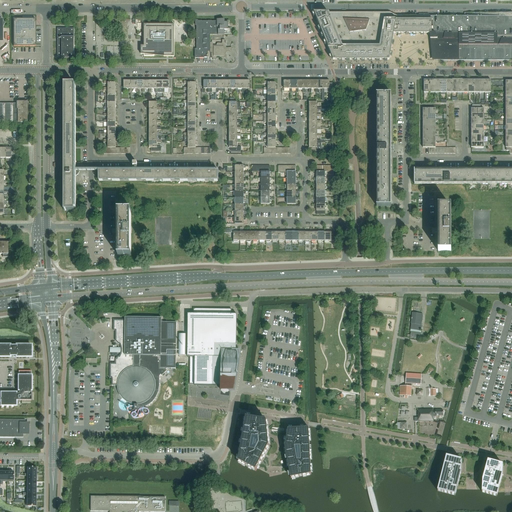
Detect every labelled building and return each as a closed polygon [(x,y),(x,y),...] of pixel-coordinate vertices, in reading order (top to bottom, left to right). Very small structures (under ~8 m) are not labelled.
[(315,13),(314,13),(314,14),(315,17),(320,28),(321,31),(322,35),(324,38),(325,42),(327,45),(331,56),(332,59),(333,60),(339,60),(342,60),(346,60),(350,60),(354,60),(357,61),(361,61),(365,61),(369,61),(372,61),(376,61),(380,61),(384,61),(387,61),(389,61),(389,59),(390,56),(390,53),(392,45),(392,42),(394,34),(398,34),(401,34),(405,34),(409,34),(413,34),(416,34),(420,34),(424,34),(430,34),(431,34),(432,37),(434,60),(441,60),(441,61),(442,61),(511,60),(511,13),(465,13),(464,13),(464,15),(464,16),(443,16),(429,16),(429,14),(419,14),(419,16),(397,16),(390,13),(334,13),(329,13),(315,13)] [(35,19),(13,19),(13,47),(35,46),(35,19)] [(210,57),(210,53),(210,43),(210,35),(225,35),(227,35),(227,34),(231,34),(231,29),(227,29),(227,25),(229,25),(229,21),(224,21),(224,20),(217,20),(217,22),(198,22),(198,20),(195,20),(195,26),(197,26),(197,49),(195,49),(195,58),(204,58),(208,58),(208,57),(210,57)] [(141,46),(141,55),(144,55),(144,56),(154,56),(154,55),(164,55),(164,57),(174,57),(174,39),(174,25),(162,25),(162,24),(159,24),(159,25),(144,25),(144,46),(141,46)] [(74,28),(57,28),(57,56),(61,56),(61,58),(74,58),(74,56),(74,39),(74,36),(73,36),(74,36),(74,28)] [(213,60),(215,60),(216,60),(216,59),(217,59),(217,56),(220,56),(220,57),(225,57),(225,51),(227,51),(227,48),(225,48),(225,47),(226,47),(226,42),(226,41),(225,40),(222,40),(222,43),(218,43),(218,44),(217,44),(217,45),(217,46),(213,46),(213,43),(210,43),(210,53),(210,57),(210,58),(213,58),(213,60)] [(107,84),(107,88),(107,89),(115,89),(115,83),(108,83),(108,81),(103,81),(103,84),(107,84)] [(130,89),(130,81),(124,81),(124,89),(129,89),(129,93),(132,93),(132,89),(130,89)] [(132,89),(136,89),(136,93),(138,93),(138,89),(139,89),(137,89),(137,81),(130,81),(130,89),(132,89)] [(143,81),(137,81),(137,89),(139,89),(142,89),(142,93),(145,93),(145,89),(143,89),(143,81)] [(150,81),(143,81),(143,89),(145,89),(149,89),(149,93),(151,93),(151,89),(150,89),(150,81)] [(156,81),(150,81),(150,89),(151,89),(155,89),(155,93),(158,93),(158,89),(156,89),(156,81)] [(163,81),(156,81),(156,89),(158,89),(158,93),(164,93),(164,89),(163,89),(163,81)] [(169,81),(163,81),(163,89),(164,89),(168,89),(168,93),(171,93),(171,89),(169,89),(169,88),(169,81)] [(187,84),(187,88),(188,88),(188,89),(196,89),(196,83),(188,83),(188,81),(184,81),(184,84),(187,84)] [(204,89),(207,89),(207,93),(212,93),(212,89),(210,89),(210,81),(204,81),(204,89)] [(217,89),(217,81),(210,81),(210,89),(212,89),(216,89),(216,93),(218,93),(218,89),(217,89)] [(223,89),(223,81),(217,81),(217,89),(218,89),(222,89),(222,93),(225,93),(225,89),(223,89)] [(230,89),(230,81),(223,81),(223,89),(225,89),(229,89),(229,93),(231,93),(231,89),(230,89)] [(236,89),(236,81),(230,81),(230,89),(231,89),(235,89),(235,93),(238,93),(238,89),(236,89)] [(243,81),(236,81),(236,89),(238,89),(242,89),(242,93),(244,93),(244,89),(243,89),(243,81)] [(251,88),(249,88),(249,81),(243,81),(243,89),(244,89),(248,89),(248,93),(251,93),(251,88)] [(290,89),(290,81),(284,81),(284,89),(289,89),(289,93),(292,93),(292,89),(290,89)] [(297,89),(297,81),(290,81),(290,89),(292,89),(296,89),(296,93),(298,93),(298,89),(297,89)] [(303,89),(303,81),(297,81),(297,89),(298,89),(302,89),(302,93),(305,93),(305,89),(303,89)] [(310,89),(310,81),(303,81),(303,89),(305,89),(309,89),(309,93),(311,93),(311,89),(310,89)] [(310,81),(310,89),(311,89),(315,89),(315,93),(318,93),(318,89),(316,89),(316,81),(310,81)] [(316,81),(316,89),(318,89),(322,89),(322,93),(324,93),(324,89),(323,89),(323,81),(316,81)] [(333,83),(331,83),(329,83),(329,81),(323,81),(323,89),(324,89),(328,89),(328,93),(331,93),(331,89),(333,89),(333,83)] [(64,84),(64,211),(74,211),(74,210),(76,210),(76,176),(76,175),(77,175),(78,174),(76,172),(76,171),(76,170),(76,85),(74,85),(74,84),(64,84)] [(188,88),(187,88),(184,88),(184,91),(187,91),(187,94),(188,94),(188,96),(196,96),(196,89),(188,89),(188,88)] [(267,89),(267,88),(263,88),(263,90),(267,90),(267,94),(267,96),(275,96),(275,89),(267,89)] [(105,97),(105,101),(107,101),(107,102),(115,102),(115,96),(107,96),(107,94),(104,94),(104,96),(104,97),(105,97)] [(188,94),(187,94),(184,94),(184,97),(187,97),(187,101),(188,101),(188,102),(196,102),(196,96),(188,96),(188,94)] [(268,97),(267,101),(267,102),(275,102),(275,96),(267,96),(267,94),(264,94),(264,97),(268,97)] [(391,206),(389,206),(389,175),(391,175),(391,153),(390,149),(390,144),(390,95),(391,95),(391,94),(376,94),(376,95),(377,95),(377,175),(377,206),(376,206),(376,207),(391,206)] [(104,103),(105,103),(105,107),(108,107),(108,109),(115,109),(115,102),(107,102),(107,101),(105,101),(104,101),(104,103)] [(188,101),(187,101),(184,101),(184,103),(188,103),(187,107),(188,107),(188,109),(196,109),(196,102),(188,102),(188,101)] [(267,107),(267,109),(275,109),(275,102),(267,102),(267,101),(264,101),(264,103),(268,103),(267,107)] [(27,102),(22,102),(16,102),(16,104),(0,103),(0,121),(17,122),(27,122),(27,102)] [(159,106),(157,106),(157,102),(149,102),(149,109),(157,109),(157,110),(161,110),(161,108),(159,108),(159,106)] [(240,108),(240,102),(229,102),(229,109),(237,109),(237,110),(241,110),(241,108),(240,108)] [(317,102),(309,102),(309,109),(317,109),(317,110),(321,110),(321,108),(317,108),(317,102)] [(108,107),(105,107),(104,107),(104,110),(107,110),(107,114),(107,115),(116,115),(115,109),(108,109),(108,107)] [(188,107),(187,107),(184,107),(184,110),(188,110),(187,114),(188,114),(188,115),(196,115),(196,109),(188,109),(188,107)] [(267,114),(267,115),(275,115),(275,109),(267,109),(267,107),(264,107),(264,110),(267,110),(267,114)] [(157,109),(149,109),(149,115),(157,115),(157,117),(161,117),(161,114),(157,114),(157,110),(157,109)] [(229,109),(229,115),(237,115),(237,117),(241,117),(241,114),(237,114),(237,110),(237,109),(229,109)] [(317,109),(309,109),(309,115),(317,115),(317,117),(321,117),(321,114),(317,114),(317,110),(317,109)] [(188,114),(187,114),(184,114),(184,116),(188,116),(188,120),(188,122),(196,122),(196,115),(188,115),(188,114)] [(267,120),(267,122),(275,122),(275,115),(267,115),(267,114),(264,114),(264,116),(267,116),(267,120)] [(157,115),(149,115),(149,122),(157,122),(157,123),(161,123),(161,121),(157,121),(157,117),(157,115)] [(229,115),(229,122),(237,122),(237,123),(241,123),(241,121),(237,121),(237,117),(237,115),(229,115)] [(317,115),(309,115),(309,122),(317,122),(317,124),(321,124),(321,121),(317,121),(317,117),(317,115)] [(107,122),(107,120),(104,120),(104,123),(107,123),(107,127),(108,127),(108,128),(116,128),(116,122),(107,122)] [(188,120),(184,120),(184,123),(188,123),(188,127),(188,128),(196,128),(196,122),(188,122),(188,120)] [(267,123),(267,127),(267,128),(275,128),(275,122),(267,122),(267,120),(264,120),(264,123),(267,123)] [(157,122),(149,122),(149,128),(157,128),(157,130),(161,130),(161,127),(157,127),(157,123),(157,122)] [(229,122),(229,128),(237,128),(237,130),(241,130),(241,127),(237,127),(237,123),(237,122),(229,122)] [(317,122),(309,122),(309,128),(317,128),(317,130),(321,130),(321,129),(321,127),(317,127),(317,124),(317,122)] [(108,127),(107,127),(104,127),(104,129),(107,129),(107,133),(108,133),(108,135),(116,135),(116,128),(108,128),(108,127)] [(188,127),(184,127),(184,129),(188,129),(188,133),(188,135),(196,135),(196,128),(188,128),(188,127)] [(267,129),(267,133),(267,135),(275,135),(275,128),(267,128),(267,127),(264,127),(264,129),(267,129)] [(157,128),(149,128),(149,135),(157,135),(157,136),(161,136),(161,134),(157,134),(157,130),(157,128)] [(229,128),(229,135),(237,135),(237,136),(241,136),(241,134),(237,134),(237,130),(237,128),(229,128)] [(317,128),(309,128),(309,135),(317,135),(317,136),(321,136),(321,134),(317,134),(317,130),(317,128)] [(108,133),(107,133),(104,133),(104,136),(107,136),(107,140),(108,140),(108,141),(116,141),(116,135),(108,135),(108,133)] [(188,133),(184,133),(184,136),(188,136),(188,140),(188,141),(196,141),(196,135),(188,135),(188,133)] [(267,140),(267,141),(275,141),(275,135),(267,135),(267,133),(264,133),(264,136),(267,136),(267,140)] [(161,140),(161,136),(157,136),(157,135),(149,135),(149,141),(157,141),(157,143),(161,143),(161,140)] [(229,135),(229,141),(237,141),(237,143),(241,143),(241,140),(237,140),(237,136),(237,135),(229,135)] [(317,135),(309,135),(309,141),(317,141),(317,143),(321,143),(321,140),(317,140),(317,136),(317,135)] [(108,140),(107,140),(104,140),(104,142),(107,142),(107,148),(110,148),(112,148),(115,148),(116,148),(116,141),(108,141),(108,140)] [(188,140),(184,140),(184,142),(188,142),(188,148),(190,148),(193,148),(196,148),(196,141),(188,141),(188,140)] [(267,142),(267,148),(270,148),(273,148),(275,148),(275,141),(267,141),(267,140),(264,140),(264,142),(267,142)] [(151,152),(161,152),(161,147),(157,147),(157,143),(157,141),(149,141),(149,148),(151,148),(151,152)] [(237,141),(229,141),(229,148),(231,148),(231,152),(241,152),(241,150),(241,147),(237,147),(237,143),(237,141)] [(321,143),(317,143),(317,141),(309,141),(309,148),(310,148),(310,151),(321,151),(321,147),(321,143)] [(11,154),(15,154),(15,148),(8,148),(8,147),(5,147),(5,158),(11,158),(11,154)] [(216,171),(216,170),(99,170),(99,171),(99,181),(218,181),(218,171),(216,171)] [(415,170),(414,170),(414,184),(468,184),(511,183),(511,171),(469,171),(469,170),(415,170)] [(325,204),(316,204),(314,204),(314,207),(316,207),(316,215),(325,215),(325,209),(326,209),(326,204),(325,204)] [(438,252),(451,252),(451,251),(450,206),(438,207),(438,228),(438,231),(438,233),(438,251),(438,252)] [(118,256),(131,256),(131,211),(118,211),(118,229),(118,231),(118,234),(118,256)] [(331,241),(336,241),(336,233),(331,233),(331,232),(327,232),(327,231),(324,231),(324,232),(324,241),(324,242),(328,242),(328,241),(331,241)] [(8,242),(0,241),(0,253),(2,254),(3,257),(8,257),(8,242)] [(236,345),(236,344),(237,314),(231,314),(231,309),(193,309),(193,314),(188,314),(188,323),(187,357),(190,357),(190,384),(194,384),(194,386),(217,386),(221,386),(221,391),(234,391),(235,391),(235,386),(239,359),(241,350),(236,349),(236,347),(236,346),(236,344),(236,345)] [(412,319),(411,324),(421,325),(423,315),(413,313),(412,318),(411,318),(411,319),(412,319)] [(134,317),(131,318),(125,317),(125,320),(113,320),(113,331),(115,331),(115,341),(118,344),(119,344),(120,345),(120,347),(121,348),(118,348),(118,350),(118,353),(121,353),(120,354),(120,355),(119,357),(118,357),(115,360),(115,364),(110,363),(110,378),(112,378),(112,385),(114,386),(117,386),(118,390),(119,395),(121,398),(122,399),(126,402),(131,404),(132,404),(134,405),(134,411),(138,411),(138,408),(142,408),(148,406),(152,402),(156,397),(158,392),(159,386),(159,376),(161,374),(162,375),(167,371),(166,370),(167,368),(176,368),(176,347),(174,347),(174,344),(176,344),(176,323),(176,322),(174,322),(163,322),(162,320),(161,320),(161,318),(155,318),(151,317),(147,316),(143,315),(139,316),(136,316),(134,317)] [(411,324),(410,332),(411,332),(421,333),(422,325),(421,325),(411,324)] [(0,357),(10,357),(16,357),(31,357),(31,346),(0,345),(0,357)] [(16,393),(3,393),(0,393),(0,405),(16,406),(16,401),(31,401),(31,371),(18,371),(18,391),(16,393)] [(406,373),(405,383),(412,384),(421,384),(421,374),(406,373)] [(400,386),(400,395),(404,396),(404,398),(407,398),(407,396),(411,396),(412,387),(405,386),(400,386)] [(414,418),(414,422),(416,422),(419,422),(433,421),(433,416),(435,415),(435,416),(443,416),(443,410),(435,410),(435,411),(433,411),(433,409),(418,410),(418,418),(416,418),(414,418)] [(246,418),(239,462),(256,471),(269,446),(266,421),(246,418)] [(0,437),(23,437),(23,433),(25,433),(25,434),(25,433),(26,432),(26,431),(26,430),(26,429),(27,428),(27,426),(27,425),(27,424),(25,424),(25,420),(0,419),(0,437)] [(289,429),(286,447),(291,478),(312,474),(309,428),(289,429)] [(448,457),(446,456),(437,491),(455,496),(457,489),(461,472),(461,463),(461,460),(454,458),(448,457)] [(482,479),(482,490),(482,492),(497,496),(498,493),(502,477),(502,466),(502,464),(487,460),(486,466),(485,468),(482,479)] [(109,511),(138,511),(139,511),(165,511),(165,497),(141,497),(107,496),(91,496),(91,511),(110,511),(109,511)]
